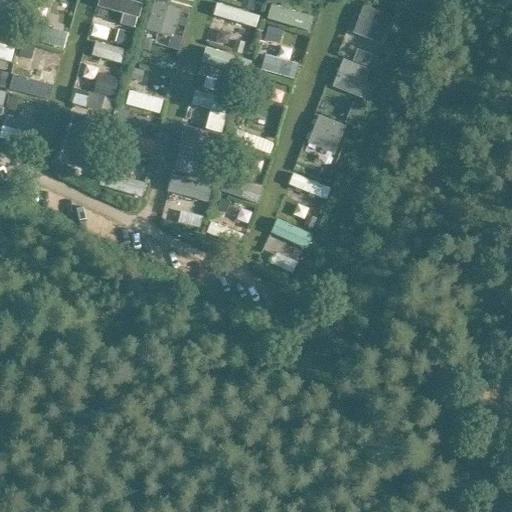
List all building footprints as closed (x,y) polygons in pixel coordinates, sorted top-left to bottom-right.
[(78,0),(73,23),(112,32),(120,1),(115,0),(78,0)] [(140,0),(140,4),(130,3),(128,32),(167,34),(168,0),(140,0)] [(195,7),(191,23),(203,26),(207,9),(195,7)] [(360,12),(326,11),(325,31),(359,33),(360,12)] [(31,12),(31,31),(48,32),(49,13),(31,12)] [(207,13),(201,39),(226,45),(232,19),(207,13)] [(91,41),(92,30),(71,28),(70,39),(91,41)] [(266,37),(275,40),(278,31),(269,28),(266,37)] [(119,31),(115,42),(130,47),(134,35),(119,31)] [(347,36),(343,46),(353,50),(357,40),(347,36)] [(273,57),(278,44),(263,38),(258,51),(273,57)] [(243,56),(247,44),(234,41),(230,52),(243,56)] [(34,49),(22,45),(19,56),(31,59),(34,49)] [(368,45),(363,55),(375,61),(380,50),(368,45)] [(60,67),(89,77),(95,62),(66,52),(60,67)] [(333,79),(336,58),(313,55),(311,76),(333,79)] [(0,72),(11,73),(11,62),(0,61),(0,72)] [(0,73),(0,87),(5,88),(8,75),(0,73)] [(12,85),(29,88),(32,76),(14,73),(12,85)] [(68,94),(71,77),(57,74),(54,91),(68,94)] [(74,79),(72,101),(91,103),(94,81),(74,79)] [(103,115),(137,123),(141,104),(107,97),(103,115)] [(11,98),(8,110),(20,113),(24,101),(11,98)] [(336,127),(332,138),(341,141),(345,130),(336,127)] [(160,131),(157,153),(172,155),(175,133),(160,131)] [(55,132),(51,146),(61,149),(56,165),(69,169),(78,139),(55,132)] [(121,200),(123,186),(110,184),(111,175),(80,171),(77,194),(121,200)] [(271,177),(264,193),(302,210),(309,193),(271,177)] [(230,205),(221,201),(217,210),(227,214),(230,205)]
